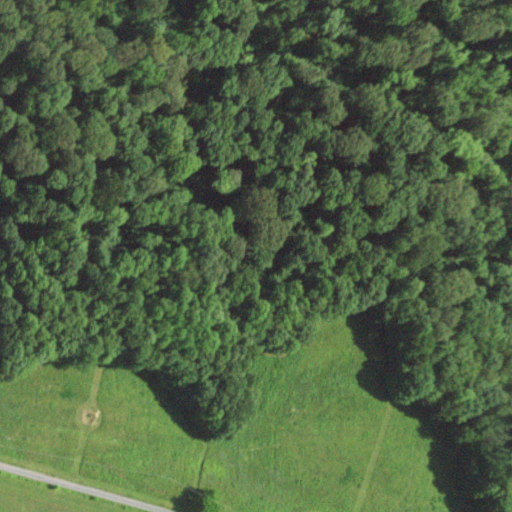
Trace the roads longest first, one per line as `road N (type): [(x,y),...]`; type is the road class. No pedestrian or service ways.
road 1 (residential): [(233,511),(155,77),(121,0)]
road 2 (residential): [(169,511),(0,464)]
